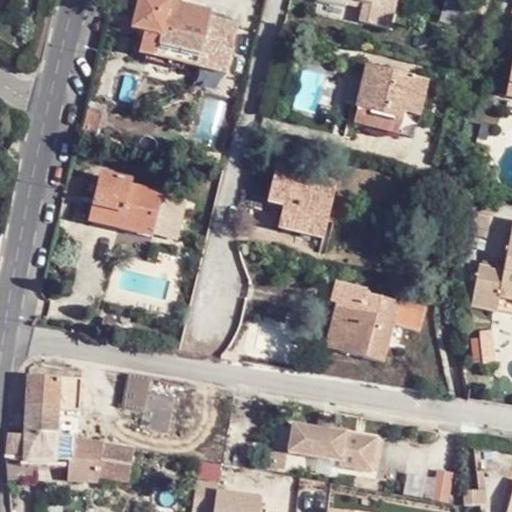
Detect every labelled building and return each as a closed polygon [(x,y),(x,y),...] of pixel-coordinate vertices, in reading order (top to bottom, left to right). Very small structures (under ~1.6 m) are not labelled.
[(211,16),(147,0),(139,0),(131,31),(144,34),(139,54),(198,70),(210,23),(211,16)] [(337,0),(344,1),(370,7),(366,21),(384,25),(389,0),(337,0)] [(238,29),(210,23),(198,70),(226,77),(238,29)] [(422,118),(430,83),(369,70),(355,125),(400,136),(406,114),(422,118)] [(327,241),(341,183),(281,169),(271,205),(287,209),(282,229),(327,241)] [(69,177),(65,195),(79,198),(84,181),(69,177)] [(98,177),(92,207),(121,214),(117,229),(154,237),(163,197),(131,190),(133,184),(98,177)] [(121,214),(92,207),(88,223),(117,229),(121,214)] [(511,235),(505,272),(482,267),(474,306),(501,312),(504,299),(511,300),(511,235)] [(339,306),(327,350),(385,367),(396,328),(420,334),(426,312),(364,295),(365,292),(335,283),(329,303),(339,306)] [(317,347),(327,350),(339,306),(329,303),(317,347)] [(497,333),(484,336),(485,343),(489,367),(489,370),(502,367),(497,333)] [(485,343),(476,344),(481,368),(489,367),(485,343)] [(28,378),(29,436),(57,436),(59,395),(59,379),(28,378)] [(79,381),(59,379),(59,395),(59,405),(79,406),(79,381)] [(150,384),(128,380),(122,411),(144,416),(148,395),(150,384)] [(175,401),(148,395),(144,416),(141,430),(169,436),(175,401)] [(372,477),(378,442),(294,429),(288,458),(341,466),(340,471),(372,477)] [(6,435),(4,453),(56,451),(57,436),(29,436),(29,439),(6,435)] [(134,459),(133,447),(117,448),(117,458),(117,460),(134,459)] [(117,458),(117,448),(98,449),(99,459),(117,458)] [(99,459),(98,449),(70,451),(70,459),(71,479),(100,478),(99,459)] [(70,459),(70,451),(56,451),(4,453),(7,482),(35,479),(35,464),(55,463),(54,460),(70,459)] [(288,458),(273,456),(270,470),(285,472),(288,458)] [(219,484),(196,481),(192,511),(202,511),(259,511),(262,497),(218,491),(219,484)] [(298,511),(441,511),(299,488),(295,511),(298,511)]
